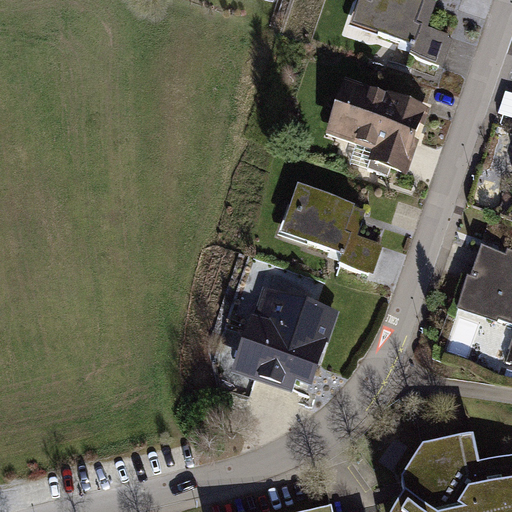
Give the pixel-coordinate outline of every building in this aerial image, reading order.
[(362,0),(361,6),(370,9),(364,27),(380,32),(378,38),(413,49),(410,58),(439,68),(448,37),(426,30),(430,16),(419,13),(423,0),(362,0)] [(343,88),(335,113),(344,116),(338,134),(355,140),(353,145),(376,153),(370,172),(390,179),(394,165),(407,169),(425,115),(343,88)] [(300,190),(292,215),(301,218),(295,236),(312,241),(310,247),(344,258),(341,267),(370,277),(380,246),(357,239),(362,225),(351,222),(355,208),(300,190)] [(511,261),(483,252),(466,302),(492,311),(490,320),(511,326),(511,350),(508,364),(511,365),(511,261)] [(257,323),(244,364),(260,370),(256,382),(286,392),(292,375),(304,379),(309,364),(319,367),(335,317),(281,299),(271,328),(257,323)] [(403,485),(406,499),(398,511),(511,511),(511,457),(479,464),(473,438),(426,447),(403,485)]
